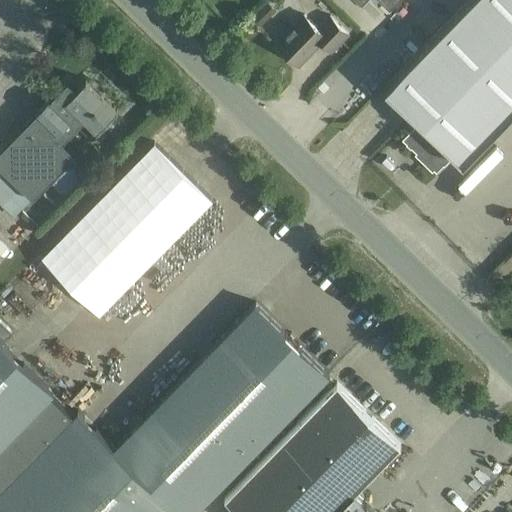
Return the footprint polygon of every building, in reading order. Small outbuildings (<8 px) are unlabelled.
[(123,0),(110,0),(125,15),(132,9),(123,0)] [(259,2),(260,16),(268,16),(269,25),(276,25),(274,0),(259,2)] [(511,0),(469,0),(386,86),(420,119),(402,138),(436,171),(454,153),(463,161),(511,111),(511,0)] [(304,14),(276,43),(298,64),(321,41),(331,51),(349,33),(330,15),(321,25),(315,25),(304,14)] [(35,92),(55,81),(46,65),(26,76),(35,92)] [(67,80),(0,148),(0,196),(15,211),(31,195),(32,196),(74,153),(61,140),(84,117),(97,130),(117,109),(86,79),(76,88),(67,80)] [(486,206),(509,190),(502,181),(479,197),(486,206)] [(52,393),(53,391),(0,339),(0,511),(192,511),(329,373),(255,301),(114,446),(78,410),(73,414),(52,393)] [(0,320),(0,334),(4,339),(12,332),(0,320)] [(224,497),(239,511),(380,511),(379,511),(378,511),(375,511),(355,491),(401,444),(337,382),(224,497)]
